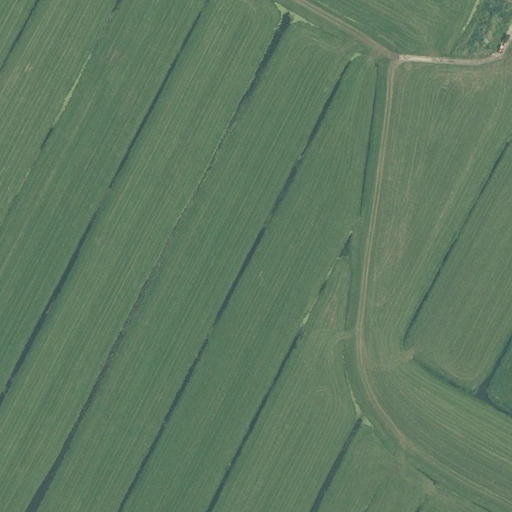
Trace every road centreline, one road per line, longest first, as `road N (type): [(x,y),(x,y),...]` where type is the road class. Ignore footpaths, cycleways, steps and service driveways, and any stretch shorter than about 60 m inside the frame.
road 1 (track): [(370,233),(397,58)]
road 2 (track): [(511,35),(489,62),(397,58)]
